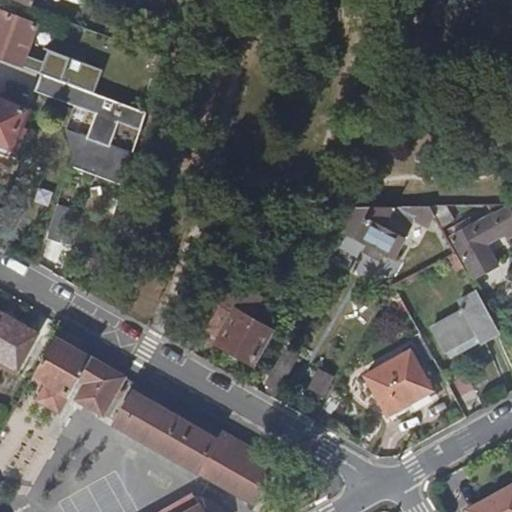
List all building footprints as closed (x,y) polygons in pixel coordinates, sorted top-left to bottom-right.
[(0,0),(0,13),(35,27),(59,36),(64,22),(2,0),(0,0)] [(0,13),(0,61),(30,72),(41,76),(80,90),(91,94),(99,70),(48,52),(43,64),(23,57),(35,27),(0,13)] [(159,25),(149,54),(164,59),(173,30),(159,25)] [(36,91),(38,92),(75,105),(80,90),(41,76),(36,91)] [(91,94),(80,90),(75,105),(74,106),(94,113),(120,122),(141,130),(146,113),(91,94)] [(0,147),(11,151),(15,153),(20,138),(16,136),(26,110),(0,99),(0,147)] [(120,122),(94,113),(86,139),(80,137),(73,158),(71,165),(124,185),(126,178),(133,156),(111,148),(120,122)] [(73,158),(80,137),(66,131),(66,132),(73,157),(73,158)] [(0,147),(0,155),(8,159),(11,151),(0,147)] [(57,208),(46,241),(59,246),(70,212),(57,208)] [(431,208),(401,209),(398,216),(427,228),(430,224),(450,258),(456,255),(431,208)] [(355,210),(343,231),(394,257),(404,238),(397,235),(399,230),(387,224),(394,209),(355,210)] [(495,216),(453,239),(474,278),(499,264),(488,245),(506,234),(495,216)] [(456,255),(450,258),(460,276),(466,273),(456,255)] [(232,286),(204,336),(253,365),(282,314),(232,286)] [(480,341),(498,331),(476,291),(459,301),(464,310),(432,327),(444,349),(475,332),(480,341)] [(0,313),(0,360),(19,372),(39,336),(0,313)] [(77,402),(101,416),(103,417),(111,403),(124,379),(54,340),(34,377),(49,386),(40,403),(59,413),(77,382),(86,386),(77,402)] [(284,347),(268,374),(282,382),(297,355),(284,347)] [(414,356),(370,379),(390,417),(410,406),(433,393),(414,356)] [(106,423),(114,429),(115,427),(124,411),(138,387),(124,379),(111,403),(117,406),(106,423)] [(124,411),(115,427),(250,503),(273,464),(138,387),(124,411)] [(433,393),(410,406),(414,414),(437,401),(433,393)] [(117,406),(111,403),(103,417),(101,416),(94,429),(109,438),(114,429),(106,423),(117,406)] [(63,430),(80,438),(88,422),(71,414),(63,430)] [(511,511),(511,487),(466,511),(511,511)] [(203,511),(195,497),(169,511),(203,511)]
